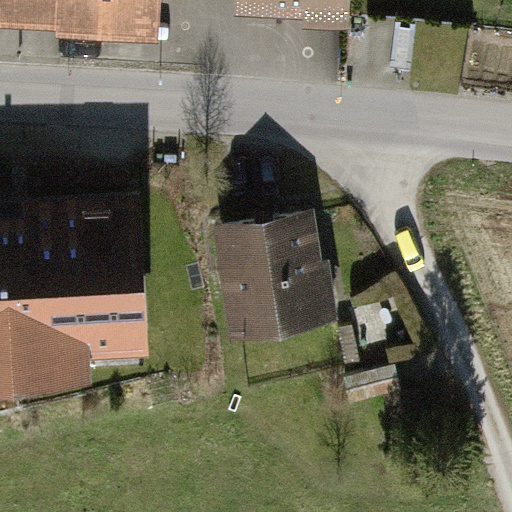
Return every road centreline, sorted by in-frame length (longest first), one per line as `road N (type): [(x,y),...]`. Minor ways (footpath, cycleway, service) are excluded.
road 1 (tertiary): [(0,107),(511,143)]
road 2 (track): [(374,131),(511,492)]
